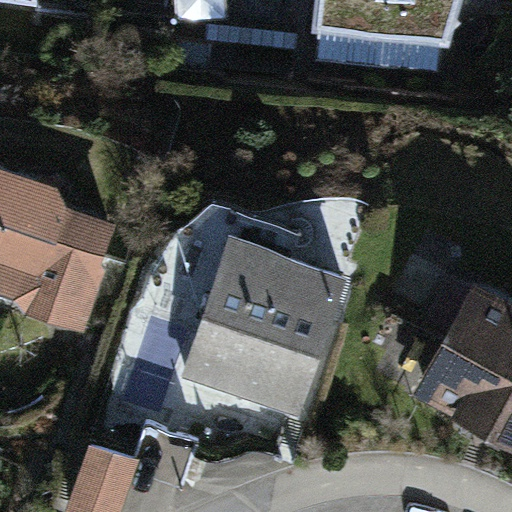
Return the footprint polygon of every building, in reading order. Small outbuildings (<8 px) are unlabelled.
[(0,0),(0,7),(37,11),(39,0),(0,0)] [(327,0),(170,0),(166,30),(319,53),(327,0)] [(483,0),(327,0),(319,53),(472,76),(483,0)] [(26,324),(92,341),(124,225),(74,212),(80,189),(0,167),(0,277),(36,287),(26,324)] [(191,394),(306,433),(355,290),(240,251),(191,394)] [(511,304),(491,294),(429,412),(511,455),(511,304)] [(76,511),(129,511),(143,465),(94,451),(76,511)]
